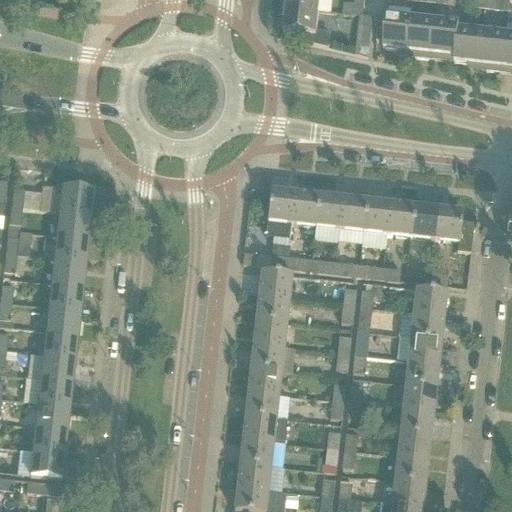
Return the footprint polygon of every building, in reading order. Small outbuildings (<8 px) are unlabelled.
[(287,3),(286,11),(318,15),(320,0),(281,0),(281,3),(287,3)] [(344,7),(342,18),(360,19),(363,20),(365,0),(355,0),(354,8),(344,7)] [(471,0),(474,0),(473,12),(485,13),(486,0),(471,0)] [(318,15),(286,11),(283,36),(295,37),(294,44),(329,52),(330,40),(326,36),(316,35),(318,15)] [(383,52),(407,55),(411,23),(379,19),(377,44),(384,45),(383,52)] [(415,61),(431,63),(435,25),(411,23),(407,55),(415,56),(415,61)] [(454,65),(459,28),(435,25),(431,63),(446,64),(447,60),(454,60),(454,65)] [(506,39),(502,76),(511,76),(511,27),(507,27),(506,39)] [(454,65),(478,68),(482,36),(458,33),(459,28),(454,65)] [(486,74),(502,76),(506,39),(482,36),(478,68),(486,69),(486,74)] [(357,44),(356,59),(361,60),(368,62),(370,45),(357,44)] [(42,191),(39,215),(59,217),(90,220),(93,196),(62,193),(42,191)] [(12,195),(10,212),(21,213),(23,196),(12,195)] [(267,226),(265,240),(290,242),(291,229),(294,198),(270,196),(267,226)] [(291,229),(315,231),(318,201),(294,198),(291,229)] [(315,231),(339,234),(342,204),(318,201),(315,231)] [(339,234),(363,237),(366,206),(342,204),(339,234)] [(363,237),(386,239),(390,209),(366,206),(363,237)] [(386,239),(410,242),(414,212),(390,209),(386,239)] [(21,213),(10,212),(8,230),(19,231),(21,213)] [(410,242),(434,244),(437,214),(414,212),(410,242)] [(437,214),(434,244),(459,247),(458,255),(470,257),(474,227),(461,226),(462,217),(437,214)] [(59,217),(57,241),(87,245),(90,220),(59,217)] [(57,241),(54,266),(84,269),(87,245),(57,241)] [(6,243),(5,260),(16,261),(18,244),(6,243)] [(242,257),(241,268),(255,270),(257,259),(242,257)] [(16,261),(5,260),(3,278),(14,279),(16,261)] [(270,272),(286,273),(287,263),(271,261),(270,272)] [(287,263),(286,273),(305,275),(306,265),(287,263)] [(54,266),(51,289),(82,292),(84,269),(54,266)] [(316,277),(334,279),(335,268),(317,266),(316,277)] [(335,268),(334,279),(351,281),(352,270),(335,268)] [(364,282),(382,284),(383,273),(365,271),(364,282)] [(383,273),(382,284),(399,286),(400,275),(383,273)] [(261,277),(258,301),(289,305),(291,280),(261,277)] [(413,287),(429,289),(430,279),(414,277),(413,287)] [(430,279),(429,289),(447,291),(448,280),(430,279)] [(51,289),(49,313),(79,316),(82,292),(51,289)] [(1,291),(0,300),(0,307),(10,309),(12,292),(1,291)] [(344,294),(342,310),(353,311),(355,295),(344,294)] [(416,294),(413,318),(443,322),(446,298),(416,294)] [(361,295),(359,312),(361,313),(362,313),(370,314),(371,311),(372,296),(364,295),(363,295),(361,295)] [(258,301),(256,325),(286,328),(289,305),(258,301)] [(10,309),(0,307),(0,325),(8,327),(10,309)] [(342,310),(340,328),(351,329),(353,311),(342,310)] [(359,312),(357,329),(368,331),(370,314),(362,313),(361,313),(359,312)] [(49,313),(46,337),(77,341),(79,316),(49,313)] [(411,342),(441,346),(443,322),(413,318),(411,342)] [(256,325),(253,349),(283,352),(286,328),(256,325)] [(46,337),(43,362),(74,365),(77,341),(46,337)] [(339,342),(337,358),(348,359),(350,343),(339,342)] [(356,342),(354,360),(356,360),(365,361),(367,344),(356,342)] [(408,366),(438,369),(441,346),(411,342),(408,366)] [(253,349),(250,373),(281,376),(283,352),(253,349)] [(337,358),(335,375),(346,376),(348,359),(337,358)] [(32,360),(29,383),(41,384),(41,385),(71,389),(74,365),(43,362),(32,360)] [(354,360),(352,377),(363,378),(365,361),(356,360),(354,360)] [(405,390),(435,393),(438,369),(408,366),(405,390)] [(250,373),(248,397),(278,400),(281,376),(250,373)] [(41,385),(38,410),(68,413),(71,389),(41,385)] [(333,390),(332,406),(343,407),(344,391),(333,390)] [(403,414),(433,417),(435,393),(405,390),(403,414)] [(350,392),(349,408),(360,409),(361,393),(350,392)] [(248,397),(245,420),(275,424),(278,400),(248,397)] [(332,406),(330,423),(341,424),(343,407),(332,406)] [(349,408),(347,425),(358,426),(360,409),(349,408)] [(38,410),(35,434),(66,437),(68,413),(38,410)] [(430,441),(433,417),(403,414),(400,438),(430,441)] [(245,420),(242,444),(283,449),(286,425),(275,424),(245,420)] [(35,434),(33,457),(63,461),(66,437),(35,434)] [(328,437),(326,454),(337,455),(339,438),(328,437)] [(397,461),(427,465),(430,441),(400,438),(397,461)] [(345,439),(343,455),(354,457),(356,440),(345,439)] [(242,444),(240,468),(270,472),(281,473),(283,449),(242,444)] [(326,454),(324,471),(336,472),(337,455),(326,454)] [(343,455),(342,473),(353,474),(354,457),(343,455)] [(63,461),(33,457),(30,481),(60,485),(63,461)] [(425,489),(427,465),(397,461),(395,485),(425,489)] [(240,468),(237,492),(281,497),(283,473),(270,472),(240,468)] [(0,483),(0,494),(12,496),(13,485),(0,483)] [(323,484),(321,501),(332,503),(334,486),(323,484)] [(392,509),(417,511),(422,511),(425,489),(395,485),(392,509)] [(26,498),(43,499),(44,488),(27,486),(26,498)] [(340,486),(338,503),(349,504),(351,488),(340,486)] [(44,488),(43,499),(60,501),(61,490),(44,488)] [(237,492),(234,511),(283,511),(285,497),(281,497),(237,492)] [(321,501),(319,511),(331,511),(332,503),(321,501)] [(338,503),(337,511),(348,511),(349,504),(338,503)]
